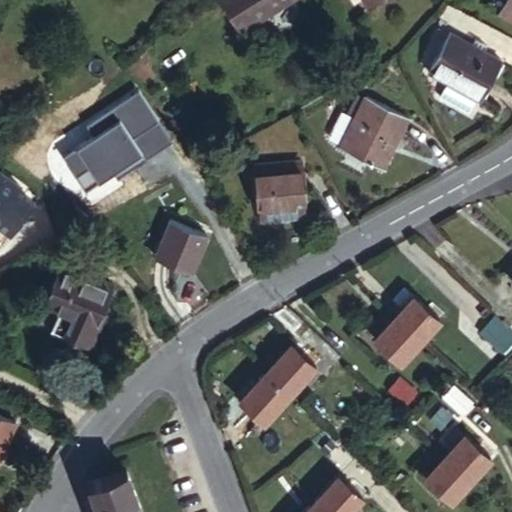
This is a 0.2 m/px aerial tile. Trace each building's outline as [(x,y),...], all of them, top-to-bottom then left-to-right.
[(225,0),(242,27),(286,0),(225,0)] [(511,19),(511,0),(504,0),(497,11),(511,19)] [(499,62),(450,33),(426,73),(449,87),(440,102),(463,116),(472,100),(475,102),(499,62)] [(407,116),(365,96),(363,100),(355,119),(342,146),(341,149),(383,168),(407,116)] [(348,116),(355,119),(363,100),(356,97),(348,116)] [(332,141),(342,146),(355,119),(348,116),(341,112),(329,135),(332,141)] [(256,166),(257,175),(300,172),(299,163),(256,166)] [(304,171),(300,172),(257,175),(259,207),(262,207),(307,203),(304,171)] [(0,234),(10,241),(14,234),(20,238),(30,245),(51,214),(36,203),(39,199),(6,176),(0,184),(0,234)] [(308,218),(307,203),(262,207),(263,222),(308,218)] [(207,237),(164,217),(150,249),(192,270),(207,237)] [(0,234),(0,243),(11,251),(20,238),(14,234),(10,241),(0,234)] [(70,252),(62,271),(101,286),(103,280),(115,285),(120,272),(70,252)] [(110,318),(122,288),(115,285),(103,280),(101,286),(62,271),(49,305),(68,312),(107,327),(110,318)] [(415,293),(394,315),(420,341),(442,318),(415,293)] [(113,319),(110,318),(107,327),(68,312),(60,334),(89,344),(91,341),(99,344),(104,331),(109,331),(113,319)] [(394,315),(374,337),(401,362),(420,341),(394,315)] [(511,328),(501,319),(495,325),(511,341),(511,328)] [(502,353),(511,341),(495,325),(490,320),(479,333),(502,353)] [(289,345),(263,372),(287,396),(314,368),(289,345)] [(263,372),(237,399),(262,423),(287,396),(263,372)] [(0,463),(1,464),(21,423),(0,413),(0,463)] [(331,439),(323,431),(312,443),(320,450),(331,439)] [(468,480),(485,461),(461,439),(444,457),(468,480)] [(449,500),(468,480),(444,457),(425,476),(449,500)] [(146,511),(130,468),(93,481),(104,511),(146,511)] [(335,477),(311,502),(315,506),(321,511),(349,511),(360,501),(335,477)] [(311,502),(301,511),(321,511),(315,506),(311,502)]
